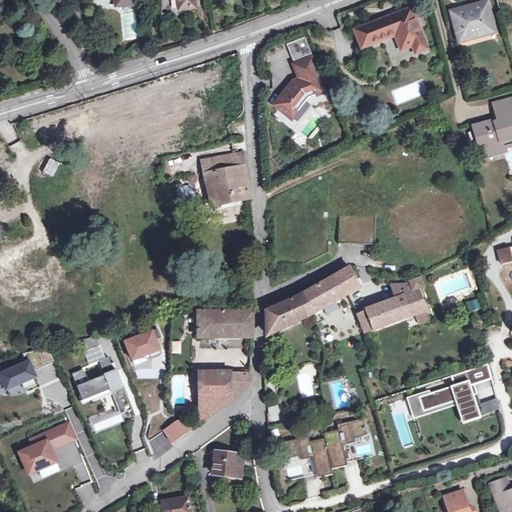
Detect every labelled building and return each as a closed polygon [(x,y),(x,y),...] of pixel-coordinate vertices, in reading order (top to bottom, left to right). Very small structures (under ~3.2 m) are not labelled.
[(181,0),(183,12),(197,10),(195,0),(181,0)] [(466,32),(468,40),(495,33),(487,3),(452,13),(458,34),(466,32)] [(413,47),(425,42),(412,8),(354,30),(362,49),(395,36),(401,51),(413,47)] [(466,32),(458,34),(460,42),(468,40),(466,32)] [(425,42),(413,47),(416,55),(428,50),(425,42)] [(295,114),(298,118),(310,106),(327,100),(314,67),(298,73),(303,87),(298,90),(300,93),(296,96),(294,93),(277,108),(288,120),(295,114)] [(489,146),(491,155),(505,151),(504,148),(511,146),(511,99),(495,104),(499,122),(492,124),(492,122),(475,127),(481,148),(489,146)] [(295,114),(288,120),(292,123),(298,118),(295,114)] [(489,146),(481,148),(484,157),(491,155),(489,146)] [(222,156),(222,158),(201,163),(212,207),(250,200),(244,154),(227,157),(227,154),(222,156)] [(339,243),(375,244),(376,217),(340,216),(339,243)] [(511,246),(498,250),(501,265),(511,262),(511,246)] [(37,287),(42,285),(53,282),(44,250),(25,255),(28,265),(22,267),(20,270),(14,267),(5,283),(11,287),(11,288),(32,300),(38,292),(37,290),(37,287)] [(308,316),(361,286),(350,268),(300,296),(267,312),(268,337),(308,317),(308,316)] [(411,292),(418,289),(414,280),(407,283),(411,292)] [(411,292),(407,283),(404,284),(392,284),(397,297),(411,292)] [(414,315),(426,311),(424,304),(419,292),(412,294),(398,300),(359,315),(366,334),(406,319),(414,315)] [(469,313),(480,309),(477,299),(465,303),(469,313)] [(206,308),(206,312),(198,313),(199,337),(253,337),(253,312),(218,312),(218,307),(206,308)] [(426,311),(414,315),(417,321),(428,317),(426,311)] [(95,337),(79,341),(84,352),(99,346),(95,337)] [(181,354),(180,341),(170,342),(170,354),(181,354)] [(84,370),(73,374),(83,401),(111,390),(116,401),(120,399),(121,401),(128,398),(117,372),(115,372),(109,358),(100,361),(105,376),(89,383),(84,370)] [(0,368),(0,387),(3,386),(5,390),(34,376),(28,363),(3,374),(0,368)] [(418,398),(410,401),(415,415),(459,400),(465,420),(476,416),(470,397),(473,396),(469,387),(491,380),(487,365),(451,377),(454,386),(430,394),(418,398)] [(251,374),(242,374),(199,375),(201,423),(241,393),(251,383),(251,374)] [(120,399),(116,401),(121,414),(132,410),(128,398),(121,401),(120,399)] [(497,399),(478,402),(480,414),(499,411),(497,399)] [(183,417),(163,431),(172,444),(192,430),(183,417)] [(338,431),(324,435),(332,470),(348,467),(343,446),(345,445),(349,460),(358,458),(352,438),(366,434),(362,420),(337,426),(338,431)] [(69,423),(31,440),(34,447),(19,454),(29,475),(55,463),(50,451),(76,439),(69,423)] [(308,439),(282,445),(286,460),(300,457),(305,475),(313,473),(309,459),(312,459),(317,479),(333,475),(332,470),(324,435),(323,435),(324,440),(309,444),(308,439)] [(231,473),(241,474),(244,456),(215,452),(213,475),(230,477),(231,473)] [(500,511),(511,511),(511,489),(511,490),(507,478),(490,483),(500,511)] [(91,481),(74,489),(82,505),(98,498),(91,481)] [(470,511),(469,508),(463,490),(443,496),(448,511),(470,511)] [(171,501),(162,502),(163,511),(191,511),(189,500),(171,503),(171,501)]
